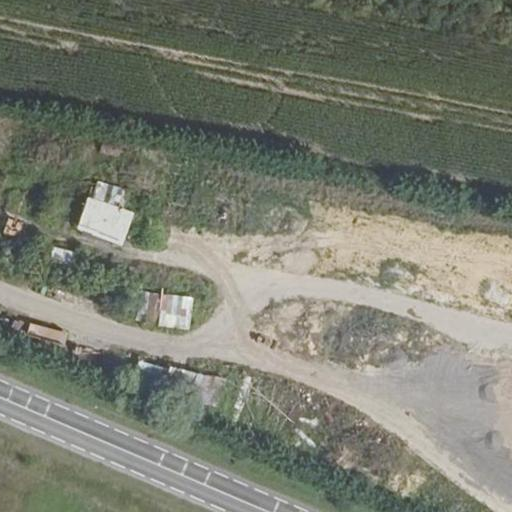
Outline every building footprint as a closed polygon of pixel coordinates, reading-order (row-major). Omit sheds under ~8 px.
[(405,259),(401,294),(454,301),(458,265),(405,259)] [(511,277),(462,272),(459,302),(511,307),(511,277)] [(146,294),(146,323),(166,322),(165,293),(146,294)] [(222,410),(229,377),(138,359),(131,392),(222,410)] [(482,457),(494,459),(501,429),(489,427),(482,457)]
